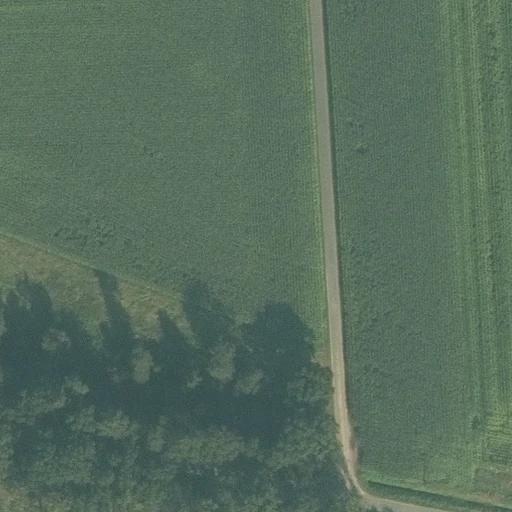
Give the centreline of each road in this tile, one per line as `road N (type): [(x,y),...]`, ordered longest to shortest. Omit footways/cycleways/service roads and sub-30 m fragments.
road 1 (track): [(339,497),(311,0)]
road 2 (unclassified): [(415,511),(0,428)]
